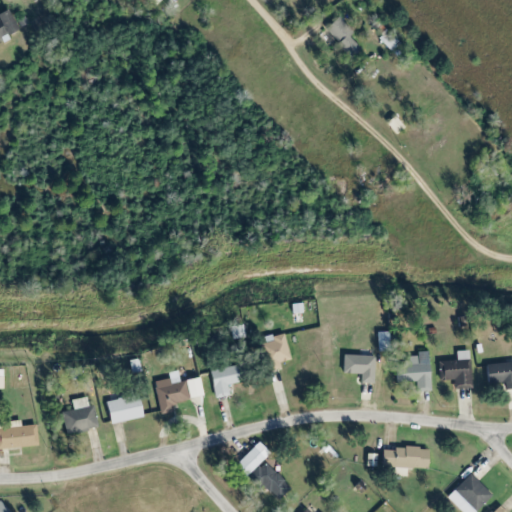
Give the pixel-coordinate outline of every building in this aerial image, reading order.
[(16,32),(7,10),(0,13),(0,35),(0,36),(1,38),(16,32)] [(349,36),(353,32),(338,17),(325,29),(351,57),(360,48),(349,36)] [(400,43),(388,30),(379,38),(391,51),(400,43)] [(396,134),(403,128),(395,118),(388,124),(396,134)] [(291,299),(293,321),(306,319),(304,297),(291,299)] [(231,339),(244,337),(242,325),(229,327),(231,339)] [(376,328),(376,339),(387,340),(387,328),(376,328)] [(255,336),(261,368),(281,365),(280,357),(289,355),(285,330),(255,336)] [(393,353),(395,382),(418,380),(418,389),(432,388),(429,350),(393,353)] [(343,352),(342,370),(362,371),(362,380),(375,381),(376,353),(343,352)] [(439,357),(440,376),(454,374),(454,383),(471,382),(469,355),(439,357)] [(511,355),(484,358),(487,380),(507,378),(508,385),(511,384),(511,355)] [(211,368),(217,395),(233,392),(231,380),(258,375),(256,360),(211,368)] [(151,375),(159,414),(176,410),(174,400),(206,393),(202,376),(189,379),(187,368),(151,375)] [(107,405),(112,422),(145,413),(141,397),(107,405)] [(88,407),(87,398),(72,400),(73,409),(88,407)] [(63,409),(69,429),(98,421),(92,401),(63,409)] [(0,424),(0,445),(38,441),(35,419),(0,424)] [(269,454),(258,442),(234,465),(245,476),(269,454)] [(427,449),(382,448),(381,467),(426,469),(427,449)] [(376,466),(376,455),(366,454),(366,466),(376,466)] [(252,475),(277,501),(290,489),(265,463),(252,475)] [(446,498),(461,511),(475,511),(491,495),(469,474),(446,498)] [(0,511),(11,511),(14,509),(0,496),(0,511)]
